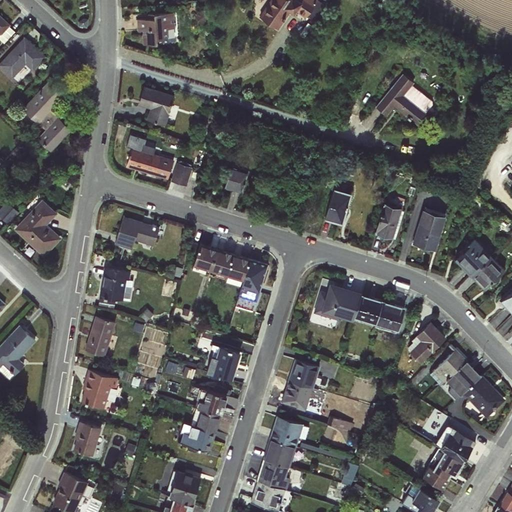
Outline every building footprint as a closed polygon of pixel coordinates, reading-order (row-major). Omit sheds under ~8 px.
[(268,0),(258,16),(278,29),(290,11),(293,13),(295,11),(305,17),(317,0),(268,0)] [(142,30),(143,44),(157,42),(157,39),(168,38),(167,28),(175,27),(173,11),(154,13),(154,17),(136,19),(137,30),(142,30)] [(0,33),(0,34),(0,39),(3,42),(14,30),(11,24),(0,14),(0,33)] [(24,35),(0,61),(0,66),(12,78),(25,64),(32,70),(46,55),(24,35)] [(402,72),(374,106),(386,115),(394,106),(417,125),(427,113),(425,111),(431,103),(431,100),(412,84),(414,82),(402,72)] [(36,138),(51,151),(72,128),(51,110),(66,94),(49,78),(22,108),(44,128),(36,138)] [(175,94),(143,85),(137,104),(149,108),(146,119),(165,125),(175,94)] [(125,166),(154,175),(160,155),(132,146),(125,166)] [(187,183),(192,163),(178,159),(173,179),(187,183)] [(249,168),(231,163),(224,186),(242,192),(249,168)] [(343,223),(352,192),(333,186),(324,218),(343,223)] [(57,213),(42,198),(13,228),(43,256),(61,237),(47,223),(57,213)] [(9,200),(0,208),(0,212),(8,221),(19,211),(9,200)] [(383,202),(374,233),(392,238),(402,207),(383,202)] [(435,250),(445,216),(422,209),(411,243),(435,250)] [(153,245),(159,227),(123,215),(114,243),(131,249),(135,239),(153,245)] [(469,275),(491,255),(474,236),(462,248),(463,249),(454,258),(469,275)] [(193,263),(209,268),(216,247),(199,242),(193,263)] [(233,253),(216,247),(209,268),(226,274),(233,253)] [(249,258),(233,253),(226,274),(242,279),(249,258)] [(491,255),(469,275),(484,289),(504,269),(491,255)] [(250,257),(249,258),(242,279),(237,299),(253,304),(257,299),(268,262),(250,257)] [(130,270),(103,267),(98,295),(129,300),(133,279),(129,279),(130,270)] [(361,293),(361,291),(329,281),(326,291),(320,289),(313,311),(339,319),(341,315),(353,319),(355,314),(361,293)] [(511,313),(511,283),(497,297),(511,314),(511,313)] [(382,299),(361,293),(355,314),(376,321),(382,299)] [(404,307),(382,299),(376,321),(397,328),(404,307)] [(115,320),(95,313),(84,349),(105,355),(115,320)] [(446,337),(430,320),(415,334),(420,340),(409,350),(420,362),(446,337)] [(36,339),(19,323),(0,343),(0,370),(9,379),(24,363),(19,358),(36,339)] [(213,348),(206,370),(232,378),(241,350),(212,342),(211,346),(213,348)] [(439,384),(467,359),(450,342),(447,344),(453,350),(429,373),(439,384)] [(288,379),(313,387),(320,365),(295,357),(288,379)] [(463,392),(482,375),(467,359),(439,384),(454,401),(463,392)] [(118,377),(88,369),(80,400),(104,407),(110,386),(115,387),(118,377)] [(482,375),(463,392),(486,417),(505,399),(482,375)] [(313,387),(288,379),(280,401),(296,407),(296,408),(304,410),(313,387)] [(196,405),(221,413),(227,395),(226,394),(227,388),(217,385),(215,391),(200,386),(197,395),(204,397),(203,399),(198,398),(196,405)] [(191,423),(216,431),(221,413),(196,405),(191,423)] [(270,435),(297,444),(303,423),(276,414),(270,435)] [(73,449),(92,455),(101,427),(78,421),(73,437),(76,438),(73,449)] [(216,431),(191,423),(183,421),(181,430),(182,431),(179,441),(188,444),(188,448),(195,451),(197,446),(210,449),(216,431)] [(439,446),(464,460),(476,440),(449,424),(442,435),(445,437),(439,446)] [(297,444),(270,435),(263,458),(288,467),(290,467),(297,444)] [(464,460),(439,446),(422,475),(442,488),(452,472),(456,474),(464,460)] [(257,480),(285,489),(289,478),(285,476),(288,467),(263,458),(257,480)] [(352,483),(358,462),(349,460),(344,481),(352,483)] [(173,496),(193,502),(195,495),(201,476),(193,473),(193,472),(178,468),(168,494),(173,496)] [(88,481),(63,471),(58,482),(60,483),(52,502),(74,511),(88,481)] [(285,489),(257,480),(250,501),(277,510),(285,489)] [(511,484),(499,505),(511,511),(511,484)] [(431,511),(440,499),(418,487),(413,495),(407,492),(401,502),(417,511),(431,511)] [(193,502),(173,496),(168,511),(190,511),(194,502),(193,502)]
